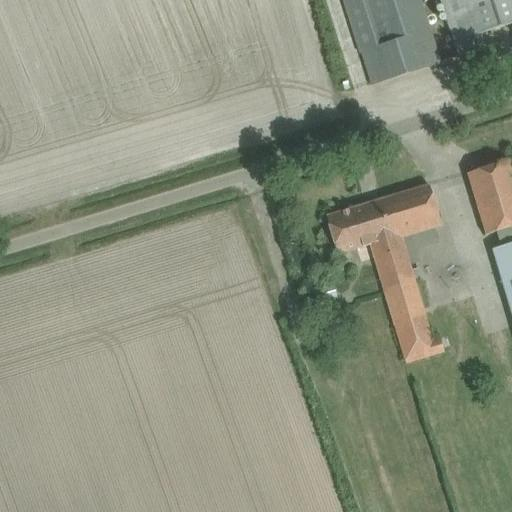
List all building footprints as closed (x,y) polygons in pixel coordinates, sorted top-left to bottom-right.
[(420,0),(343,0),(361,52),(366,66),(372,85),(441,63),(434,44),(420,0)] [(511,0),(441,0),(454,38),(460,57),(490,47),(485,32),(511,23),(511,0)] [(486,236),(511,228),(511,175),(508,162),(467,174),(486,236)] [(326,217),(332,236),(337,254),(374,243),(378,256),(374,258),(406,363),(445,352),(439,334),(431,337),(402,238),(441,226),(429,185),(326,217)] [(511,243),(492,250),(511,318),(511,243)] [(328,283),(302,292),(307,309),(333,301),(328,283)]
